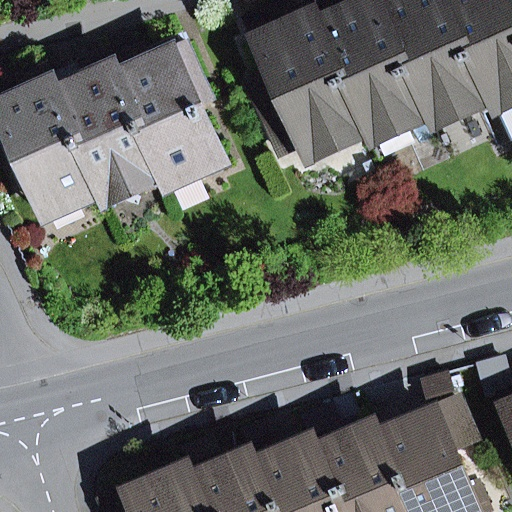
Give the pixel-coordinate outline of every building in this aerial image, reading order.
[(392,121),(396,131),(430,116),(378,0),(371,0),(353,8),(349,0),(345,0),(316,13),(369,132),(392,121)] [(349,0),(353,8),(371,0),(349,0)] [(453,105),(458,115),(492,100),(447,0),(378,0),(430,116),(453,105)] [(511,0),(447,0),(492,100),(511,90),(511,0)] [(306,143),(312,157),(369,132),(316,13),(299,21),(294,11),(291,3),(251,21),(274,73),(251,83),(283,154),(306,143)] [(299,21),(316,13),(311,3),(294,11),(299,21)] [(213,101),(187,43),(148,61),(118,75),(166,179),(167,178),(190,168),(205,174),(227,163),(201,106),(213,101)] [(112,61),(118,75),(148,61),(142,48),(112,61)] [(128,183),(143,189),(166,179),(118,75),(112,61),(108,51),(81,63),(87,76),(57,90),(104,194),(105,194),(128,183)] [(51,77),(57,90),(87,76),(81,63),(51,77)] [(69,198),(84,204),(104,194),(57,90),(51,77),(46,67),(20,79),(26,92),(0,103),(0,116),(42,210),(45,209),(69,198)] [(511,143),(511,90),(492,100),(511,143)] [(430,116),(435,125),(458,115),(453,105),(430,116)] [(369,132),(373,141),(396,131),(392,121),(369,132)] [(167,178),(174,193),(207,178),(205,174),(190,168),(167,178)] [(105,194),(112,208),(145,193),(143,189),(128,183),(105,194)] [(45,209),(52,223),(86,208),(84,204),(69,198),(45,209)] [(511,390),(500,396),(504,406),(511,403),(511,390)] [(310,437),(343,423),(335,404),(302,418),(310,437)] [(435,414),(449,446),(472,436),(459,404),(435,414)] [(477,511),(449,446),(435,414),(400,429),(403,436),(383,444),(379,434),(377,435),(409,511),(477,511)] [(241,434),(247,448),(280,434),(273,420),(241,434)] [(372,423),(348,434),(350,438),(351,438),(354,445),(377,435),(372,423)] [(383,444),(403,436),(400,429),(398,424),(378,433),(379,434),(383,444)] [(350,438),(316,452),(341,511),(409,511),(377,435),(354,445),(351,438),(350,438)] [(292,459),(315,449),(310,437),(287,447),(289,452),(292,459)] [(289,452),(254,467),(273,511),(341,511),(316,452),(315,449),(292,459),(289,452)] [(230,473),(251,464),(246,452),(225,461),(227,466),(230,473)] [(227,466),(193,480),(206,511),(273,511),(254,467),(252,463),(251,464),(230,473),(227,466)] [(168,486),(191,477),(186,465),(163,475),(165,480),(168,486)] [(131,494),(138,511),(206,511),(193,480),(191,477),(168,486),(165,480),(131,494)] [(138,511),(131,494),(108,504),(111,511),(138,511)]
